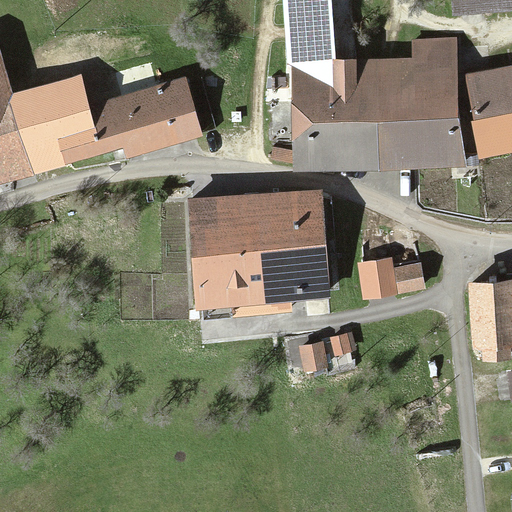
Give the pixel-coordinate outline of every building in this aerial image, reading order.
[(284,0),(290,160),(461,155),(457,39),(413,41),(414,55),(330,58),(327,0),(284,0)] [(0,59),(0,169),(118,133),(122,147),(199,123),(183,71),(81,102),(65,51),(22,64),(25,73),(6,79),(0,59)] [(511,58),(463,68),(478,148),(511,141),(511,58)] [(188,199),(196,309),(332,299),(324,189),(188,199)] [(392,257),(357,262),(363,300),(426,290),(421,263),(394,268),(392,257)] [(511,277),(464,280),(468,351),(511,348),(511,277)] [(352,331),(330,337),(335,356),(357,350),(352,331)] [(323,341),(299,346),(305,372),(329,366),(323,341)]
